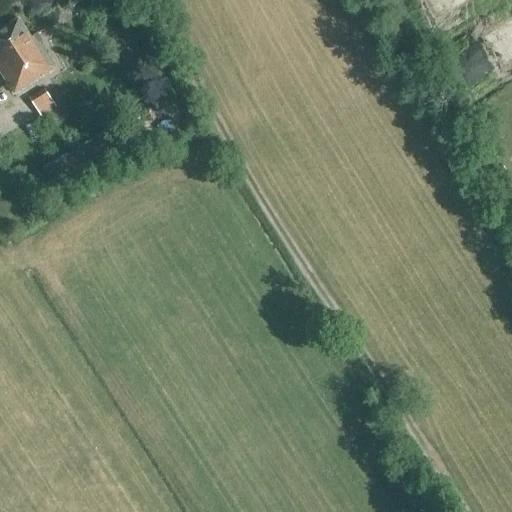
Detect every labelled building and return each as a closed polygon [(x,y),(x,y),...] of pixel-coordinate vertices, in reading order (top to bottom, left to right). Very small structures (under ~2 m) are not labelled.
[(432,0),(441,18),(480,0),(432,0)] [(0,70),(13,92),(55,67),(36,35),(31,38),(19,19),(0,30),(0,70)] [(43,96),(56,109),(67,97),(54,84),(43,96)] [(178,112),(165,120),(173,133),(186,125),(178,112)] [(103,131),(69,151),(80,169),(114,148),(103,131)]
